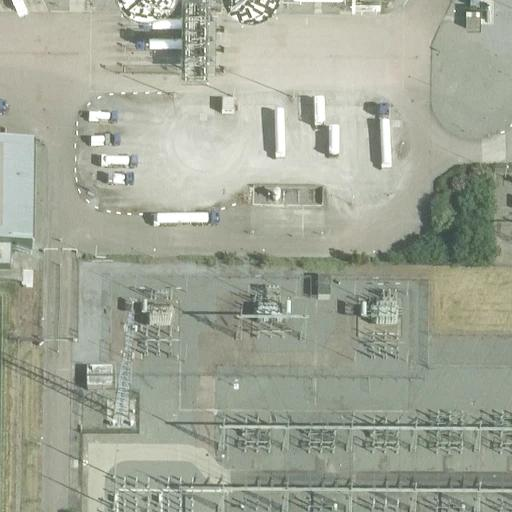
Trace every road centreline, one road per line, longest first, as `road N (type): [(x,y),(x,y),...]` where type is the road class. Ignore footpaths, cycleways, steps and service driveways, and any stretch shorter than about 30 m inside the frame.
road 1 (unknown): [(0,51),(354,43),(387,60),(403,81),(420,144)]
road 2 (unknown): [(420,144),(415,182),(397,217),(374,231),(296,238),(55,224)]
